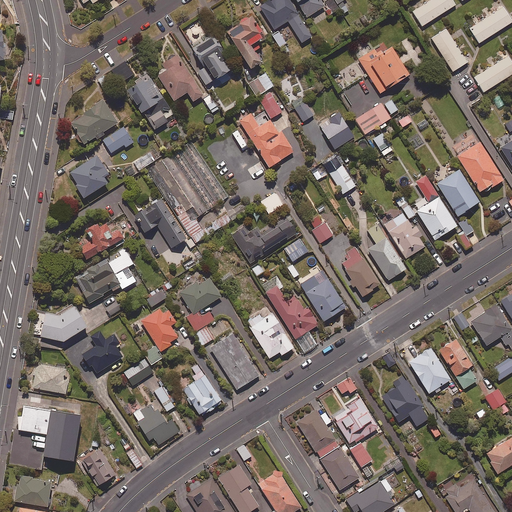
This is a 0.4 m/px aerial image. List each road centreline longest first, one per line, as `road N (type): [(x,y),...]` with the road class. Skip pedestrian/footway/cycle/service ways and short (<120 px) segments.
road 1 (tertiary): [(511,247),(260,408)]
road 2 (tertiary): [(47,64),(0,343)]
road 3 (tertiary): [(260,408),(155,476),(119,511)]
road 4 (residential): [(173,0),(86,55),(47,64)]
road 5 (residential): [(260,408),(326,511)]
